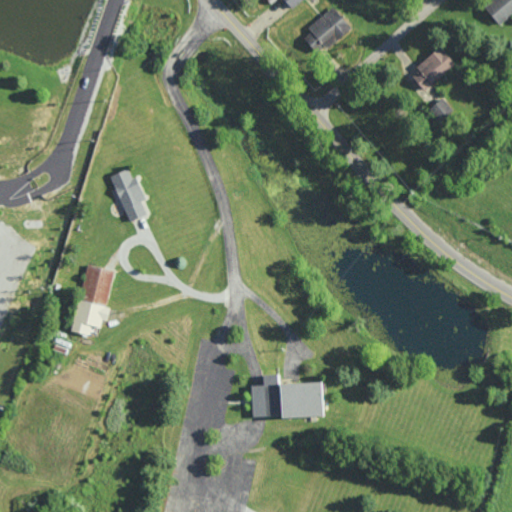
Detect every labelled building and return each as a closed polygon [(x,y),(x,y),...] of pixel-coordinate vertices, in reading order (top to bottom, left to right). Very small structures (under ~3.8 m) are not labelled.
[(301,0),(291,9),(283,0),(301,0)] [(492,0),(511,0),(511,13),(498,26),(483,8),(492,0)] [(332,7),(350,29),(318,56),(300,35),(332,7)] [(440,48),(455,64),(425,93),(410,76),(440,48)] [(429,110),(442,99),(454,111),(441,123),(429,110)] [(110,177),(130,169),(149,214),(129,223),(110,177)] [(91,328),(89,336),(70,332),(74,317),(86,265),(114,271),(105,308),(109,309),(106,323),(102,322),(100,330),(91,328)] [(278,385),(322,383),(324,417),(279,419),(279,416),(252,418),(250,386),(262,386),(262,376),(278,376),(278,385)]
